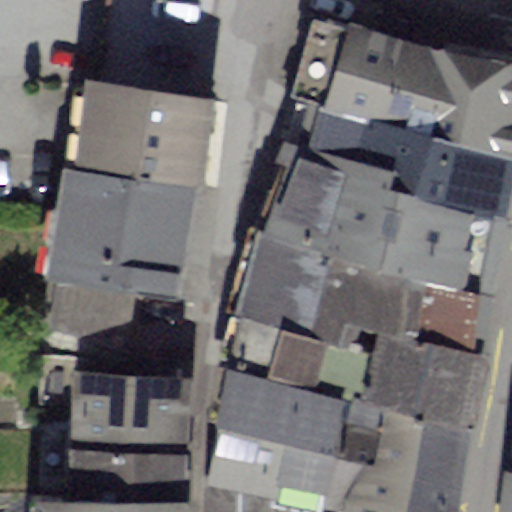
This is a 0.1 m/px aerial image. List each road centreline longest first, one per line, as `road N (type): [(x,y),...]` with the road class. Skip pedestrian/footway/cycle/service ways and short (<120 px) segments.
road 1 (residential): [(259,0),(199,293),(187,511)]
road 2 (residential): [(511,294),(486,377),(466,511)]
